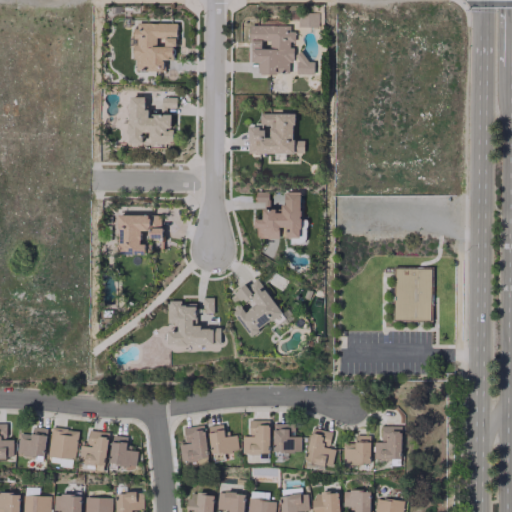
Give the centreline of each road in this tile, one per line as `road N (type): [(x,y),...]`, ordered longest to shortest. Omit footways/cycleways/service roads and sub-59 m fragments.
road 1 (primary): [(482,3),(477,431)]
road 2 (residential): [(0,396),(158,411),(285,393),(358,406)]
road 3 (primary): [(510,404),(511,128)]
road 4 (residential): [(215,244),(217,0)]
road 5 (residential): [(93,179),(215,181)]
